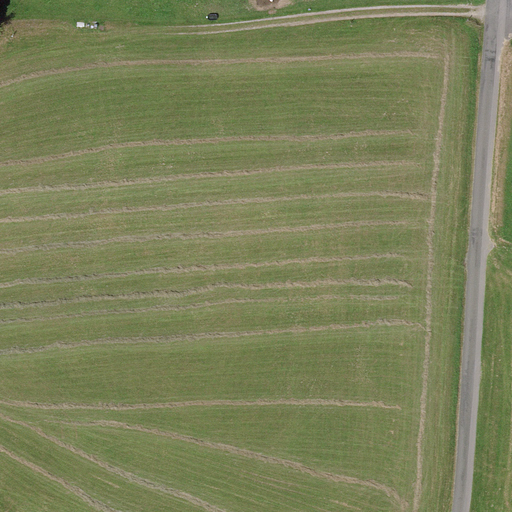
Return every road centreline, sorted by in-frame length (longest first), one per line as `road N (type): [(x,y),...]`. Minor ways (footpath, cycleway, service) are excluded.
road 1 (unclassified): [(511,8),(496,43),(461,511)]
road 2 (track): [(57,27),(172,31),(511,4)]
